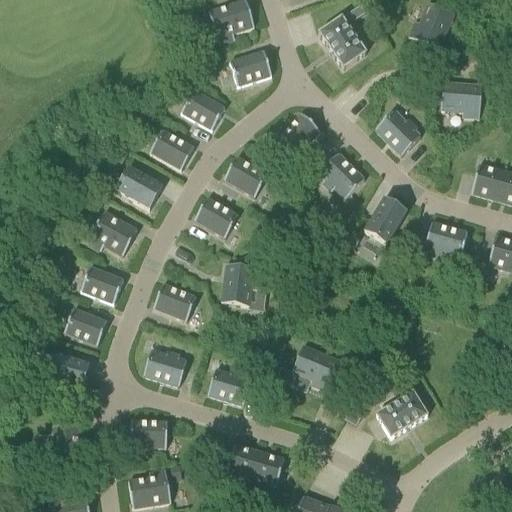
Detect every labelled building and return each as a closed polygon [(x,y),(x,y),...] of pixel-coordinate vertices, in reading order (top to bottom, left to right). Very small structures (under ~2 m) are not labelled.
[(245,5),(208,16),(218,49),(227,46),(234,44),(232,38),(253,32),(245,5)] [(419,27),(415,25),(408,41),(438,54),(453,18),(428,7),(419,27)] [(349,16),(354,24),(357,21),(365,16),(360,9),(349,16)] [(365,58),(341,22),(318,38),(342,74),(365,58)] [(201,42),(205,54),(213,51),(210,40),(201,42)] [(263,56),(229,67),(237,92),(271,81),(263,56)] [(482,89),(442,85),(439,116),(444,116),(444,115),(462,116),(461,122),(479,124),(482,89)] [(193,95),(180,118),(211,136),(224,113),(200,99),(193,95)] [(414,136),(417,133),(408,123),(404,127),(393,116),(375,134),(401,160),(420,142),(414,136)] [(276,144),(294,163),(320,137),(301,119),(276,144)] [(162,135),(149,157),(181,175),(193,153),(162,135)] [(128,159),(120,154),(114,165),(121,170),(128,159)] [(325,183),(321,187),(331,196),(334,193),(345,203),(364,185),(337,159),(319,177),(325,183)] [(254,202),(267,180),(236,162),(223,185),(254,202)] [(503,176),(478,170),(470,197),(496,204),(503,176)] [(127,173),(115,195),(149,215),(162,192),(127,173)] [(511,178),(503,176),(496,204),(511,208),(511,178)] [(193,225),(225,243),(238,220),(206,203),(193,225)] [(364,237),(383,248),(406,217),(383,203),(364,237)] [(102,209),(94,204),(88,215),(89,216),(95,219),(102,209)] [(103,217),(86,247),(101,255),(104,250),(123,261),(137,236),(103,217)] [(467,238),(431,228),(424,253),(432,255),(431,260),(444,263),(445,259),(460,263),(467,238)] [(355,251),(360,243),(349,237),(344,244),(355,251)] [(511,246),(495,241),(489,270),(511,276),(511,275),(511,246)] [(258,273),(226,268),(221,307),(248,311),(251,289),(256,290),(258,273)] [(104,277),(89,272),(80,296),(113,309),(123,285),(104,277)] [(162,289),(152,313),(186,326),(196,302),(162,289)] [(73,313),(63,338),(97,351),(106,327),(73,313)] [(40,342),(36,355),(44,357),(45,357),(48,345),(40,342)] [(303,350),(292,376),(312,384),(310,389),(325,395),(338,365),(303,350)] [(150,355),(143,380),(179,391),(186,366),(178,363),(179,359),(167,355),(165,360),(150,355)] [(51,359),(44,384),(81,395),(89,370),(51,359)] [(242,383),(244,378),(231,374),(229,379),(215,375),(207,400),(243,410),(250,385),(242,383)] [(412,397),(376,420),(390,443),(427,421),(412,397)] [(348,416),(344,423),(355,430),(360,422),(348,416)] [(130,426),(130,452),(166,453),(166,427),(130,426)] [(48,439),(47,452),(52,452),(51,468),(77,469),(79,432),(53,431),(52,439),(48,439)] [(251,485),(259,457),(234,449),(226,477),(248,484),(251,485)] [(259,457),(251,485),(276,492),(284,464),(259,457)] [(179,471),(170,472),(172,484),(181,482),(179,471)] [(127,485),(131,511),(141,511),(171,507),(165,473),(148,476),(149,481),(127,485)] [(63,499),(47,502),(48,511),(87,511),(86,502),(64,505),(63,499)] [(333,511),(303,501),(298,511),(333,511)] [(33,505),(31,505),(32,511),(41,511),(40,503),(33,505)]
